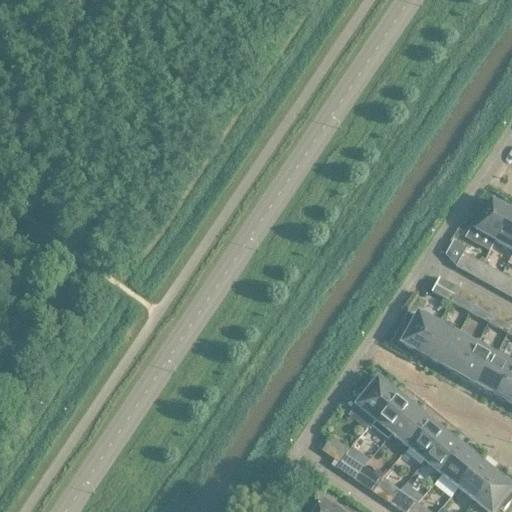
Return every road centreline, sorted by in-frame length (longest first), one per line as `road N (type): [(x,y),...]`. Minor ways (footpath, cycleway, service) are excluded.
road 1 (unclassified): [(63,511),(404,0)]
road 2 (residential): [(425,264),(293,454),(376,511)]
road 3 (residential): [(511,133),(425,264)]
